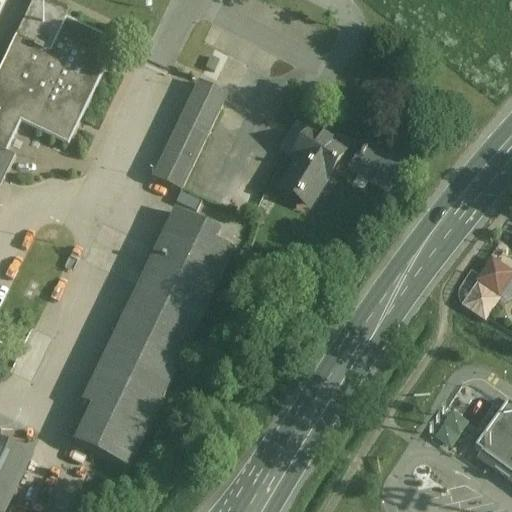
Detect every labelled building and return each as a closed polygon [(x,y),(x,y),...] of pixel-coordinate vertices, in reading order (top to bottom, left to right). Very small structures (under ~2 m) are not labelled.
[(69,14),(39,0),(34,0),(0,72),(0,190),(14,161),(6,156),(20,127),(68,150),(117,47),(66,22),(69,14)] [(229,92),(197,83),(154,177),(184,191),(229,92)] [(293,159),(304,141),(304,140),(310,130),(298,123),(281,152),(293,159)] [(348,149),(314,126),(281,180),(316,207),(348,149)] [(394,149),(374,135),(354,167),(376,180),(394,149)] [(221,229),(171,209),(80,399),(89,403),(71,440),(123,464),(236,247),(217,238),(221,229)] [(477,277),(459,303),(487,322),(511,286),(511,271),(494,259),(480,279),(477,277)] [(505,474),(511,479),(511,405),(511,406),(476,456),(505,474)] [(0,511),(32,444),(0,431),(0,511)]
